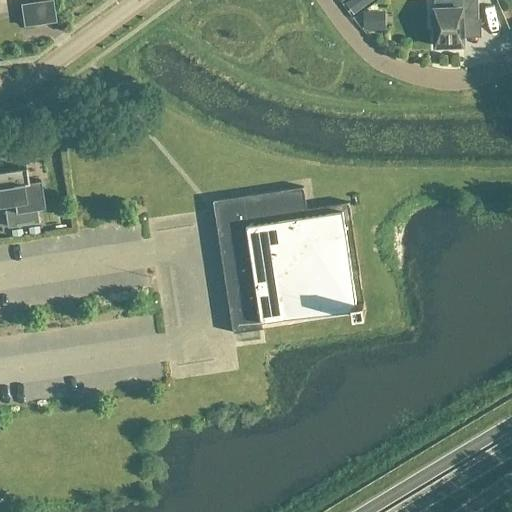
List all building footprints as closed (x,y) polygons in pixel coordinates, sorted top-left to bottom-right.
[(0,0),(0,7),(1,17),(22,14),(20,0),(0,0)] [(434,13),(431,13),(431,27),(434,27),(435,48),(463,47),(463,40),(462,21),(478,21),(477,0),(451,0),(452,1),(434,2),(434,10),(434,13)] [(496,0),(480,0),(484,18),(499,15),(496,0)] [(51,4),(51,3),(31,6),(34,26),(54,23),(51,4)] [(481,22),(483,49),(503,48),(502,21),(481,22)] [(0,207),(7,206),(10,229),(38,225),(36,211),(44,210),(39,182),(27,184),(25,169),(0,172),(0,207)] [(351,216),(349,204),(307,210),(303,188),(213,202),(218,233),(222,233),(225,255),(221,255),(233,335),(242,333),(241,329),(257,327),(258,331),(335,319),(335,315),(353,312),(354,316),(366,315),(364,302),(360,303),(357,285),(361,284),(353,234),(349,234),(347,216),(351,216)] [(14,296),(0,297),(0,314),(17,312),(14,296)] [(0,359),(28,357),(26,342),(0,343),(0,359)]
